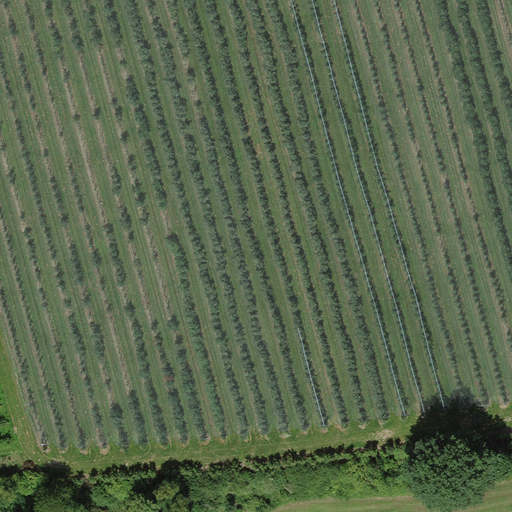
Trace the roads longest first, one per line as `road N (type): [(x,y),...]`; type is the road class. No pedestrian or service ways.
road 1 (track): [(0,469),(511,419)]
road 2 (track): [(0,350),(32,467)]
